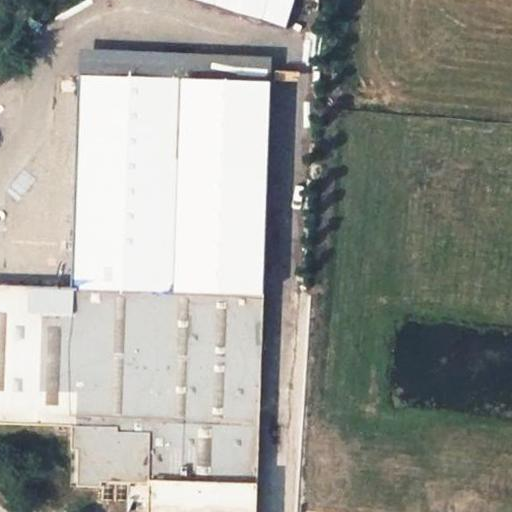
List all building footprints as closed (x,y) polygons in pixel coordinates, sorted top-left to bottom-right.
[(297,0),(193,0),(288,28),(297,0)] [(319,0),(308,0),(308,12),(320,12),(319,0)] [(74,238),(73,241),(79,241),(79,252),(73,252),(71,289),(58,288),(57,313),(37,312),(36,336),(32,424),(74,425),(73,449),(80,449),(79,486),(104,487),(103,501),(130,503),(130,511),(131,511),(137,502),(138,502),(138,503),(138,511),(142,511),(147,511),(148,503),(151,503),(150,511),(258,511),(273,83),(192,80),(193,65),(168,64),(167,79),(80,76),(74,238)] [(0,285),(0,310),(37,312),(38,287),(0,285)] [(37,312),(57,313),(58,288),(38,287),(37,312)] [(0,422),(32,424),(36,336),(37,312),(0,310),(0,422)] [(27,504),(21,498),(15,504),(21,510),(27,504)]
